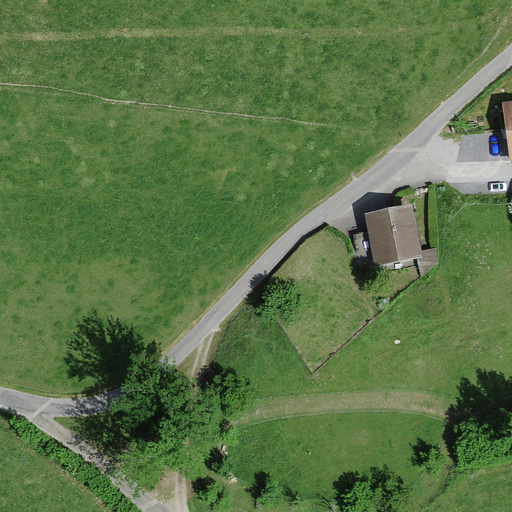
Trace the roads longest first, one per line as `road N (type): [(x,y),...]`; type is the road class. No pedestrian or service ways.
road 1 (unclassified): [(26,405),(101,404),(141,386),(287,243),(511,56)]
road 2 (track): [(185,511),(184,437),(209,323)]
road 3 (unclassified): [(26,405),(158,511)]
